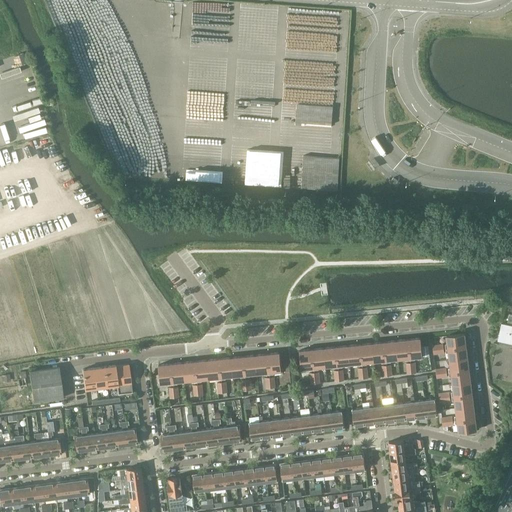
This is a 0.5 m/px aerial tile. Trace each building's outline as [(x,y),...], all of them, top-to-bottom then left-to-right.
[(498,341),(511,343),(511,325),(501,323),(498,341)] [(447,347),(466,345),(465,333),(446,335),(447,347)] [(421,338),(409,339),(411,358),(422,357),(421,347),(421,338)] [(397,340),(399,359),(411,358),(409,339),(397,340)] [(384,341),(386,360),(399,359),(397,340),(384,341)] [(372,342),(374,362),(386,360),(384,341),(372,342)] [(360,344),(362,363),(374,362),(372,342),(360,344)] [(348,345),(350,364),(362,363),(360,344),(348,345)] [(336,346),(338,365),(350,364),(348,345),(336,346)] [(447,347),(449,360),(468,357),(466,345),(447,347)] [(324,347),(326,367),(338,365),(336,346),(324,347)] [(312,349),(314,368),(326,367),(324,347),(312,349)] [(301,369),(314,368),(312,349),(299,350),(301,369)] [(280,352),(268,353),(270,372),(282,371),(280,352)] [(256,354),(258,374),(270,372),(268,353),(256,354)] [(244,356),(245,375),(258,374),(256,354),(244,356)] [(231,357),(233,376),(245,375),(244,356),(231,357)] [(219,358),(221,377),(233,376),(231,357),(219,358)] [(449,360),(450,372),(469,369),(468,357),(449,360)] [(207,359),(209,378),(221,377),(219,358),(207,359)] [(195,361),(197,380),(209,378),(207,359),(195,361)] [(183,362),(185,381),(197,380),(195,361),(183,362)] [(171,363),(173,382),(185,381),(183,362),(171,363)] [(160,383),(173,382),(171,363),(159,364),(160,383)] [(117,385),(118,392),(118,393),(119,393),(121,393),(126,392),(129,392),(131,391),(132,391),(130,383),(131,383),(130,379),(129,374),(129,372),(128,364),(115,365),(117,384),(117,385)] [(108,366),(104,366),(107,386),(108,386),(110,386),(111,386),(116,385),(117,385),(117,384),(115,365),(114,365),(110,365),(108,366)] [(29,370),(33,401),(63,397),(59,366),(29,370)] [(107,386),(104,366),(100,367),(98,367),(94,367),(93,368),(96,387),(97,387),(103,387),(106,386),(107,386)] [(96,387),(93,368),(93,367),(89,368),(82,369),(85,389),(89,388),(95,388),(96,387)] [(450,372),(452,384),(471,381),(469,369),(450,372)] [(18,378),(19,387),(26,385),(25,377),(18,378)] [(452,384),(453,396),(472,393),(471,381),(452,384)] [(425,400),(427,416),(437,415),(435,393),(431,394),(432,399),(425,400)] [(453,396),(455,408),(474,406),(472,393),(453,396)] [(404,402),(406,419),(417,417),(414,401),(414,396),(411,396),(411,401),(404,402)] [(396,420),(406,419),(404,402),(397,403),(396,398),(393,399),(394,404),(396,420)] [(425,400),(414,401),(417,417),(427,416),(425,400)] [(375,423),(373,406),(373,401),(370,402),(370,407),(363,408),(365,424),(375,423)] [(394,404),(384,405),(386,421),(396,420),(394,404)] [(384,405),(373,406),(375,423),(386,421),(384,405)] [(455,408),(456,420),(475,418),(474,406),(455,408)] [(324,430),(322,413),(321,408),(318,409),(319,414),(312,415),(314,431),(324,430)] [(363,408),(352,409),(355,425),(365,424),(363,408)] [(45,411),(47,420),(61,418),(60,410),(45,411)] [(345,427),(343,411),(332,412),(334,428),(345,427)] [(334,428),(332,412),(322,413),(324,430),(334,428)] [(312,415),(301,416),(303,432),(314,431),(312,415)] [(273,436),(271,420),(263,421),(263,416),(260,416),(260,421),(262,437),(273,436)] [(301,416),(291,417),(293,433),(303,432),(301,416)] [(81,434),(73,435),(75,451),(86,449),(83,426),(82,417),(77,417),(78,427),(79,431),(81,431),(81,434)] [(227,418),(227,425),(230,442),(242,440),(241,431),(244,430),(243,423),(233,425),(232,417),(227,418)] [(291,417),(281,418),(283,435),(293,433),(291,417)] [(220,418),(216,419),(219,443),(230,442),(227,425),(219,426),(219,423),(221,423),(220,418)] [(281,418),(271,420),(273,436),(283,435),(281,418)] [(475,418),(456,420),(458,432),(477,430),(475,418)] [(214,427),(206,428),(208,445),(219,443),(216,419),(211,420),(212,424),(214,424),(214,427)] [(128,420),(124,421),(127,444),(137,443),(135,427),(131,427),(127,428),(127,424),(128,424),(128,420)] [(120,429),(113,429),(115,446),(127,444),(124,421),(119,421),(119,422),(119,426),(121,425),(122,428),(120,429)] [(198,421),(194,422),(197,446),(208,445),(206,428),(197,429),(197,426),(199,426),(198,421)] [(252,439),(262,437),(260,421),(250,422),(252,439)] [(190,430),(182,431),(185,448),(197,446),(194,422),(189,422),(190,430)] [(108,423),(104,424),(107,447),(115,446),(113,429),(107,430),(106,427),(108,427),(108,423)] [(102,431),(94,432),(96,448),(107,447),(104,424),(99,424),(99,428),(101,428),(102,431)] [(185,448),(182,431),(175,432),(175,429),(176,429),(176,424),(171,425),(175,449),(185,448)] [(163,451),(175,449),(171,425),(167,425),(167,430),(169,430),(170,433),(161,434),(163,451)] [(88,426),(83,426),(86,449),(96,448),(94,432),(87,433),(86,430),(88,430),(88,426)] [(9,440),(12,459),(22,458),(19,435),(18,430),(13,431),(14,435),(14,439),(9,440)] [(43,432),(38,433),(41,455),(50,454),(48,439),(42,439),(41,436),(43,436),(43,432)] [(36,440),(29,441),(31,457),(41,455),(38,433),(33,433),(34,437),(36,436),(36,440)] [(56,437),(48,439),(50,454),(61,453),(61,452),(66,451),(64,433),(61,434),(61,436),(56,436),(56,437)] [(19,435),(22,458),(31,457),(29,441),(22,442),(22,438),(24,438),(23,434),(19,435)] [(4,437),(0,437),(0,445),(2,461),(12,459),(9,440),(4,440),(4,437)] [(403,439),(389,441),(391,452),(410,449),(409,443),(404,444),(403,439)] [(410,449),(391,452),(392,461),(406,459),(405,455),(411,454),(416,453),(415,448),(410,449)] [(363,452),(353,454),(355,471),(366,469),(363,452)] [(353,454),(342,455),(345,472),(355,471),(353,454)] [(342,455),(332,456),(334,473),(345,472),(342,455)] [(332,456),(322,458),(324,475),(334,473),(332,456)] [(322,458),(312,459),(314,476),(324,475),(322,458)] [(312,459),(301,460),(304,477),(314,476),(312,459)] [(406,459),(392,461),(393,471),(418,468),(417,462),(413,463),(407,463),(406,459)] [(301,460),(291,462),(293,479),(304,477),(301,460)] [(291,462),(281,463),(283,480),(293,479),(291,462)] [(275,464),(264,465),(267,482),(277,480),(275,464)] [(264,465),(255,466),(257,483),(267,482),(264,465)] [(119,474),(112,475),(112,480),(115,479),(142,476),(140,467),(140,466),(125,468),(119,469),(119,474)] [(255,466),(244,468),(247,484),(254,483),(254,488),(258,488),(257,483),(255,466)] [(244,468),(234,469),(236,486),(247,484),(244,468)] [(418,468),(393,471),(394,480),(414,478),(414,473),(418,472),(418,468)] [(234,469),(224,470),(226,487),(236,486),(234,469)] [(224,470),(214,472),(216,488),(226,487),(224,470)] [(214,472),(204,473),(206,489),(216,488),(214,472)] [(204,473),(193,474),(193,475),(195,491),(206,489),(204,473)] [(142,476),(115,479),(116,484),(121,484),(122,488),(124,488),(143,485),(142,476)] [(170,482),(167,482),(169,495),(171,511),(179,511),(187,511),(187,505),(184,505),(180,477),(180,476),(169,478),(170,482)] [(87,477),(75,479),(77,494),(89,492),(89,490),(87,477)] [(414,478),(394,480),(396,490),(420,487),(423,486),(423,482),(420,481),(415,482),(414,478)] [(75,479),(64,480),(66,495),(77,494),(75,479)] [(64,480),(53,482),(55,497),(66,495),(64,480)] [(53,482),(42,483),(44,498),(55,497),(53,482)] [(42,483),(31,485),(33,500),(44,498),(42,483)] [(31,485),(20,486),(22,501),(33,500),(31,485)] [(125,493),(113,495),(113,499),(118,498),(144,495),(143,485),(124,488),(125,493)] [(20,486),(9,488),(12,503),(22,501),(20,486)] [(420,487),(396,490),(397,500),(399,500),(399,499),(413,497),(411,497),(410,493),(416,492),(421,492),(420,487)] [(0,488),(0,502),(0,504),(12,503),(9,488),(0,488)] [(354,505),(349,506),(349,507),(349,511),(359,511),(359,505),(360,505),(359,498),(358,499),(357,492),(352,492),(353,497),(354,505)] [(144,495),(118,498),(119,504),(130,502),(131,507),(145,505),(144,495)] [(413,497),(399,499),(399,500),(400,509),(426,506),(426,505),(425,501),(420,501),(420,500),(414,501),(413,497)] [(360,505),(359,505),(359,511),(372,511),(373,511),(372,508),(373,508),(372,499),(371,499),(364,500),(365,501),(363,501),(364,504),(360,505)] [(343,502),(339,503),(339,507),(340,511),(349,511),(349,507),(344,507),(344,506),(344,502),(343,502)]
